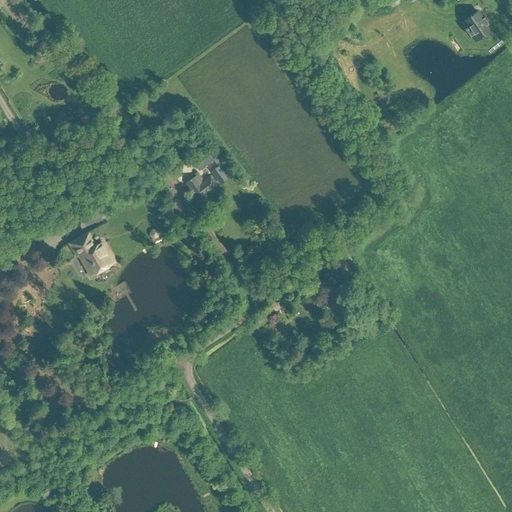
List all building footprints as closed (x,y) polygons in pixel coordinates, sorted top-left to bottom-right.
[(475,13),(475,12),(466,18),(466,19),(463,21),(467,27),(465,28),(465,29),(466,28),(471,35),(470,35),(472,34),(476,40),(479,38),(480,38),(489,32),(488,32),(491,30),(487,24),(488,23),(487,23),(483,18),(484,17),(483,18),(478,11),(475,13)] [(164,86),(132,109),(142,124),(176,102),(164,86)] [(199,170),(214,159),(205,146),(190,157),(199,170)] [(211,170),(220,184),(228,179),(219,165),(211,170)] [(210,175),(203,180),(199,173),(186,183),(191,190),(193,189),(201,200),(207,195),(206,193),(217,185),(210,175)] [(248,197),(252,193),(248,187),(243,190),(248,197)] [(149,233),(149,234),(150,234),(150,235),(150,236),(151,237),(152,238),(153,238),(154,238),(155,238),(156,238),(157,237),(158,237),(158,236),(158,235),(159,234),(159,233),(159,232),(158,232),(158,231),(157,230),(156,230),(156,229),(155,229),(154,229),(153,229),(152,229),(152,230),(151,230),(151,231),(150,231),(150,232),(150,233),(149,233)] [(98,271),(100,271),(108,267),(108,265),(107,263),(113,259),(103,242),(95,246),(88,232),(70,243),(78,257),(83,254),(85,257),(84,258),(84,260),(86,264),(87,264),(93,261),(98,271)] [(329,262),(342,285),(356,278),(342,254),(329,262)] [(338,317),(352,309),(339,287),(327,294),(333,305),(332,306),(338,317)]
